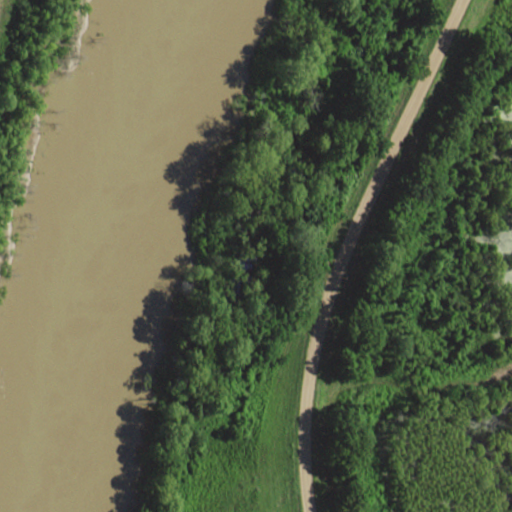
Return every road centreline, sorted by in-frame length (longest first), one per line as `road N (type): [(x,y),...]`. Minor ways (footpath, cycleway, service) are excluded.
road 1 (residential): [(305,511),(300,409),(339,251),(460,0)]
road 2 (track): [(511,363),(339,392),(332,447),(340,511)]
